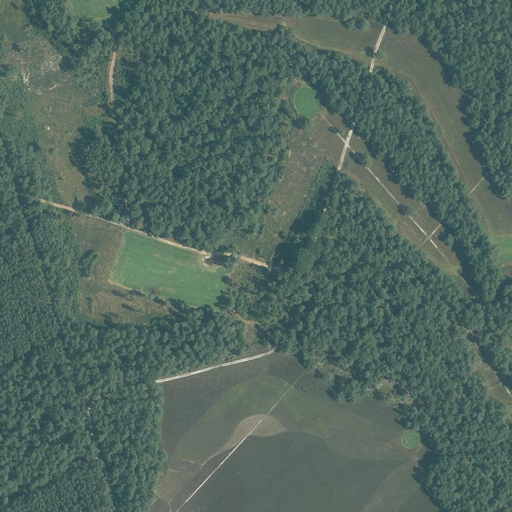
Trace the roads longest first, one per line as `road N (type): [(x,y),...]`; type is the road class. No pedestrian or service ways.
road 1 (track): [(393,0),(280,345),(115,390),(84,406)]
road 2 (track): [(0,138),(118,511)]
road 3 (track): [(302,274),(184,247),(17,193)]
